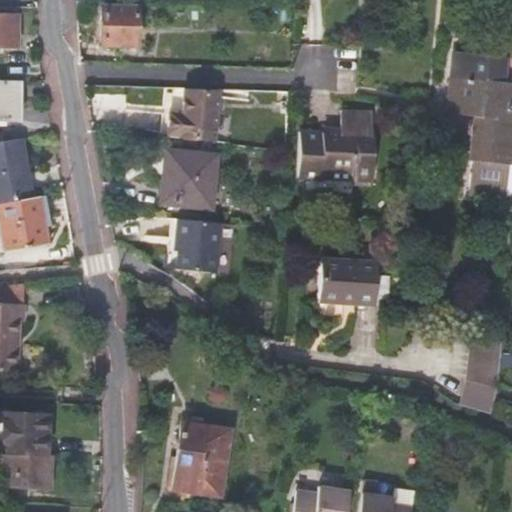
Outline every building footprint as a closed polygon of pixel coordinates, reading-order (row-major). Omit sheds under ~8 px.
[(101,7),(101,44),(136,45),(136,8),(101,7)] [(0,44),(13,45),(14,13),(0,12),(0,44)] [(471,161),(507,164),(511,118),(511,83),(503,82),(506,57),(453,51),(447,114),(476,117),(471,161)] [(0,118),(9,119),(14,119),(14,80),(0,79),(0,118)] [(215,143),(220,89),(186,89),(183,113),(171,112),(170,133),(181,135),(181,139),(215,143)] [(340,108),(339,133),(299,132),(297,181),(371,184),(373,134),(370,134),(371,109),(340,108)] [(0,202),(29,198),(18,139),(0,141),(0,202)] [(171,151),(167,179),(163,179),(161,202),(209,208),(215,156),(171,151)] [(511,164),(507,164),(471,161),(469,180),(511,185),(511,164)] [(29,198),(0,202),(0,245),(1,252),(45,245),(40,225),(48,223),(42,195),(29,198)] [(219,224),(177,220),(176,239),(178,239),(176,270),(214,274),(219,224)] [(321,257),(317,315),(354,317),(355,302),(373,303),(375,260),(321,257)] [(0,284),(0,302),(17,303),(18,282),(0,284)] [(0,368),(13,369),(15,318),(19,318),(20,303),(17,303),(0,302),(0,368)] [(502,330),(473,326),(465,378),(496,386),(502,330)] [(496,386),(465,378),(461,405),(489,414),(496,386)] [(0,452),(3,453),(2,469),(1,486),(48,488),(50,456),(44,455),(46,416),(0,413),(0,452)] [(219,496),(230,429),(182,422),(173,489),(219,496)] [(358,511),(369,511),(374,482),(363,480),(358,511)] [(369,511),(412,511),(416,487),(395,485),(394,496),(378,493),(379,483),(374,482),(369,511)] [(291,511),(347,511),(351,490),(319,486),(318,493),(294,490),(291,511)]
